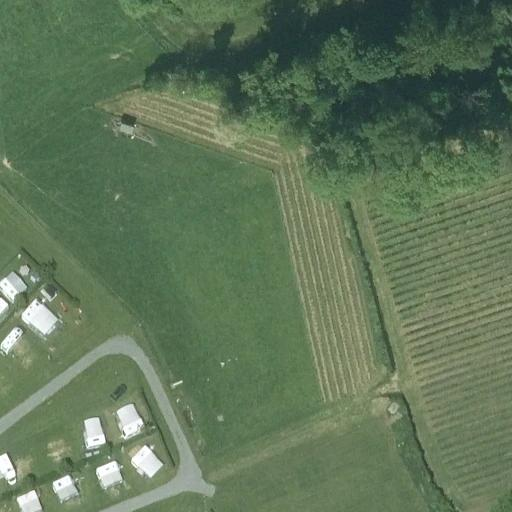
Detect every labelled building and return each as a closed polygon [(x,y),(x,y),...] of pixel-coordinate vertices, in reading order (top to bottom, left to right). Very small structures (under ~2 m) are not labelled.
[(13,270),(10,297),(28,299),(31,272),(13,270)] [(0,297),(0,320),(11,309),(0,297)] [(50,328),(60,317),(44,301),(34,312),(50,328)] [(17,328),(5,336),(16,351),(27,342),(17,328)] [(118,417),(125,435),(144,427),(137,409),(118,417)] [(79,462),(80,441),(60,441),(60,461),(79,462)] [(25,485),(44,478),(33,451),(19,457),(23,468),(19,469),(25,485)] [(111,489),(129,483),(122,465),(105,472),(111,489)] [(37,492),(19,500),(24,511),(43,511),(46,511),(37,492)]
